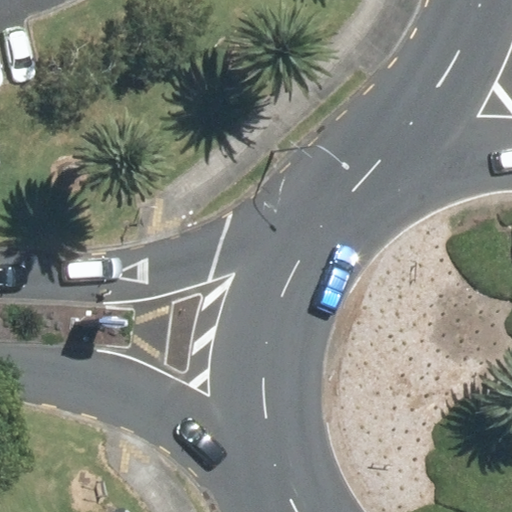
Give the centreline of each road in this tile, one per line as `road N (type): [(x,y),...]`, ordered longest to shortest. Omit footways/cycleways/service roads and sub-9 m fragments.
road 1 (secondary): [(305,511),(275,415),(278,353),(295,293),(326,239),(359,203)]
road 2 (secondary): [(359,203),(450,60),(477,0)]
road 3 (secondary): [(359,203),(421,161),(511,139)]
